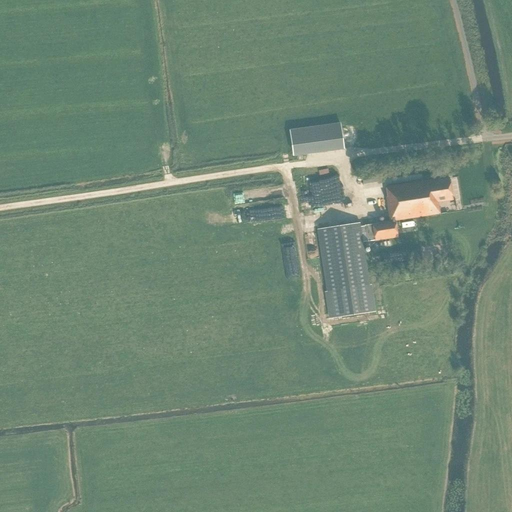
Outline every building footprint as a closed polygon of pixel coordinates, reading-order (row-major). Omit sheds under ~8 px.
[(290,130),(293,155),(344,148),(341,124),(290,130)] [(363,184),(380,181),(378,171),(361,174),(363,184)] [(453,199),(450,178),(434,181),(434,179),(386,187),(387,197),(386,197),(390,221),(373,223),(373,224),(365,225),(367,241),(375,240),(398,237),(395,220),(440,214),(438,202),(453,199)] [(243,196),(235,197),(237,206),(244,205),(243,196)] [(310,197),(313,211),(320,210),(318,196),(310,197)] [(360,223),(317,230),(330,318),(373,311),(360,223)] [(448,257),(447,247),(413,249),(414,259),(448,257)]
